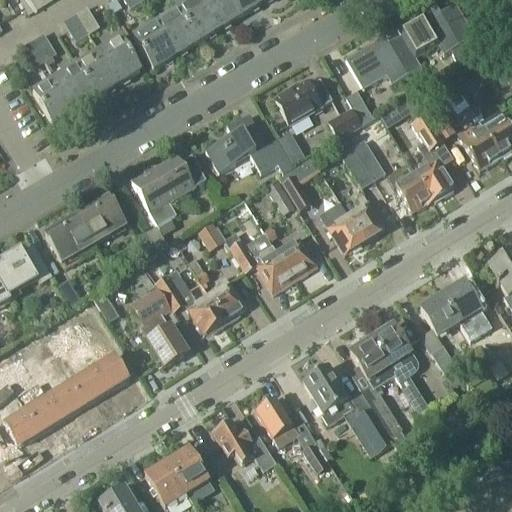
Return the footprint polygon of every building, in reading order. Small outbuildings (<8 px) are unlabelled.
[(39,11),(32,0),(15,0),(27,19),(39,11)] [(49,0),(32,0),(39,11),(52,3),(49,0)] [(140,6),(135,0),(120,0),(128,13),(140,6)] [(217,34),(196,0),(179,0),(170,6),(175,13),(196,47),(217,34)] [(225,0),(196,0),(217,34),(238,20),(225,0)] [(259,7),(254,0),(225,0),(238,20),(259,7)] [(400,38),(415,61),(438,47),(444,57),(473,39),(453,7),(426,23),(423,17),(397,33),(400,38)] [(86,12),(75,19),(87,40),(98,33),(86,12)] [(196,47),(175,13),(152,27),(173,61),(196,47)] [(87,40),(75,19),(62,27),(75,47),(87,40)] [(173,61),(152,27),(132,40),(152,74),(173,61)] [(479,58),(501,45),(493,32),(451,58),(458,68),(476,57),(477,59),(479,58)] [(415,61),(400,38),(375,53),(371,47),(344,63),(362,92),(386,78),(392,87),(420,70),(415,61)] [(55,60),(46,46),(42,39),(31,46),(43,66),(46,71),(54,66),(52,61),(55,60)] [(97,56),(117,88),(139,75),(119,43),(97,56)] [(43,66),(31,46),(19,53),(31,74),(43,66)] [(97,56),(75,70),(95,102),(117,88),(97,56)] [(511,66),(493,78),(487,81),(500,104),(511,97),(511,66)] [(95,102),(75,70),(54,83),(73,115),(95,102)] [(73,115),(54,83),(31,97),(51,129),(73,115)] [(306,85),(273,104),(288,129),(320,110),(331,104),(319,83),(309,90),(306,85)] [(357,97),(346,103),(361,129),(372,123),(357,97)] [(463,101),(451,108),(455,117),(460,114),(465,111),(467,110),(463,101)] [(467,110),(474,122),(482,118),(475,106),(467,110)] [(467,110),(465,111),(460,114),(467,126),(474,122),(467,110)] [(350,112),(327,126),(331,132),(338,145),(361,131),(354,119),(350,112)] [(397,127),(389,114),(379,121),(387,133),(397,127)] [(511,134),(500,114),(478,128),(482,135),(499,163),(510,156),(509,154),(511,152),(511,134)] [(292,171),(276,143),(265,149),(247,118),(225,131),(230,140),(206,155),(219,177),(234,167),(232,163),(246,155),(260,178),(276,169),(281,177),(292,171)] [(415,128),(411,130),(422,147),(428,157),(443,148),(444,147),(426,120),(425,121),(415,128)] [(477,127),(456,140),(461,147),(477,174),(488,167),(489,169),(499,163),(482,135),(478,128),(477,127)] [(351,150),(345,141),(333,149),(339,158),(351,150)] [(364,145),(352,152),(373,186),(384,179),(364,145)] [(411,171),(415,178),(432,205),(442,198),(445,201),(453,195),(453,192),(440,173),(439,173),(428,157),(422,147),(416,151),(424,163),(411,171)] [(352,152),(340,159),(361,193),(373,186),(352,152)] [(176,219),(168,205),(205,183),(190,158),(180,164),(179,162),(156,175),(158,178),(152,182),(145,179),(131,187),(157,230),(170,223),(176,219)] [(390,182),(412,218),(432,205),(415,178),(404,185),(399,177),(390,182)] [(294,180),(279,189),(294,213),(295,212),(298,217),(312,209),(294,180)] [(294,213),(279,189),(278,186),(266,194),(282,220),(294,213)] [(348,220),(346,221),(362,246),(383,233),(385,232),(368,206),(367,207),(363,200),(362,201),(358,203),(354,206),(359,213),(348,220)] [(75,220),(92,250),(124,231),(107,202),(75,220)] [(320,219),(318,221),(325,232),(342,259),(362,246),(346,221),(348,220),(346,218),(339,207),(337,208),(327,215),(320,219)] [(92,250),(75,220),(42,239),(60,269),(92,250)] [(224,247),(210,225),(196,235),(209,256),(223,247),(224,247)] [(271,231),(263,236),(264,238),(266,242),(267,243),(266,243),(269,247),(277,241),(271,231)] [(234,250),(228,254),(244,280),(256,272),(271,296),(278,291),(280,294),(293,286),(275,257),(269,247),(266,243),(267,243),(266,242),(264,238),(245,251),(242,246),(241,246),(234,250)] [(187,252),(181,243),(175,247),(180,256),(187,252)] [(277,256),(275,257),(293,286),(307,277),(305,274),(313,270),(296,244),(277,256)] [(0,268),(1,269),(0,269),(0,291),(8,306),(21,299),(18,294),(36,284),(39,289),(51,281),(31,249),(20,256),(18,253),(0,263),(0,268)] [(511,315),(511,256),(489,272),(507,300),(504,303),(511,316),(511,315)] [(200,275),(194,263),(188,267),(202,293),(207,290),(205,287),(208,285),(202,274),(200,275)] [(143,272),(137,276),(150,297),(157,293),(154,289),(143,272)] [(168,280),(154,289),(157,293),(171,316),(172,318),(185,309),(187,312),(203,338),(211,334),(212,335),(225,327),(208,300),(196,307),(193,302),(185,307),(182,302),(168,280)] [(220,292),(208,300),(225,327),(237,320),(236,317),(243,312),(228,287),(225,282),(217,287),(220,292)] [(68,284),(58,290),(70,313),(81,307),(68,284)] [(451,289),(441,296),(443,299),(442,300),(458,327),(470,346),(492,333),(463,286),(453,292),(451,289)] [(0,291),(0,311),(8,306),(0,291)] [(150,297),(130,310),(143,331),(139,333),(164,372),(187,358),(168,329),(167,329),(162,322),(171,316),(157,293),(150,297)] [(442,300),(420,313),(437,341),(458,327),(442,300)] [(76,320),(68,325),(73,334),(82,328),(76,320)] [(68,325),(60,331),(65,339),(73,334),(68,325)] [(60,331),(51,336),(56,344),(65,339),(60,331)] [(391,331),(370,344),(393,382),(395,381),(399,388),(414,379),(417,376),(418,370),(417,365),(410,356),(408,358),(391,331)] [(32,358),(41,352),(35,344),(27,349),(32,358)] [(383,397),(379,391),(393,382),(370,344),(348,357),(366,386),(367,385),(373,394),(363,401),(358,393),(356,394),(369,414),(391,450),(393,448),(390,443),(401,436),(402,435),(379,400),(383,397)] [(27,352),(22,345),(15,349),(19,354),(20,356),(27,352)] [(128,386),(105,348),(89,358),(86,353),(0,405),(0,464),(16,455),(16,454),(109,397),(128,386)] [(457,374),(443,350),(430,358),(445,381),(457,374)] [(19,354),(11,359),(16,367),(24,363),(20,356),(19,354)] [(11,359),(2,364),(7,373),(16,367),(11,359)] [(328,431),(342,422),(352,415),(346,406),(348,405),(327,372),(302,388),(328,431)] [(298,439),(276,404),(256,416),(278,452),(298,440),(305,451),(312,446),(305,434),(298,439)] [(412,482),(391,450),(369,414),(355,423),(380,457),(403,488),(412,482)] [(473,424),(461,432),(475,454),(487,447),(473,424)] [(255,461),(248,449),(251,447),(244,435),(240,438),(232,425),(213,437),(228,460),(234,456),(242,469),(255,461)] [(475,454),(461,432),(435,448),(449,470),(475,454)] [(314,448),(304,455),(302,456),(316,480),(329,472),(314,448)] [(215,494),(210,485),(189,452),(167,465),(188,499),(193,507),(215,494)] [(165,511),(188,499),(167,465),(145,479),(165,511)] [(101,511),(134,511),(122,492),(98,507),(101,511)]
